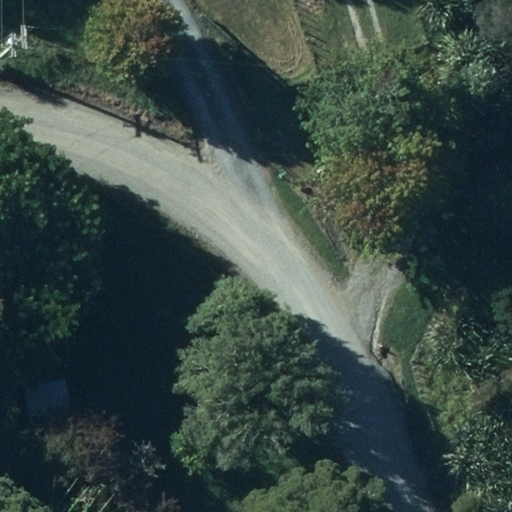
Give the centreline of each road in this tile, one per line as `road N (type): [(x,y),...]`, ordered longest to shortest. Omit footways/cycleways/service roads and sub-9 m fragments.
road 1 (unclassified): [(304,511),(234,315),(56,172),(0,152)]
road 2 (unknown): [(83,194),(31,0)]
